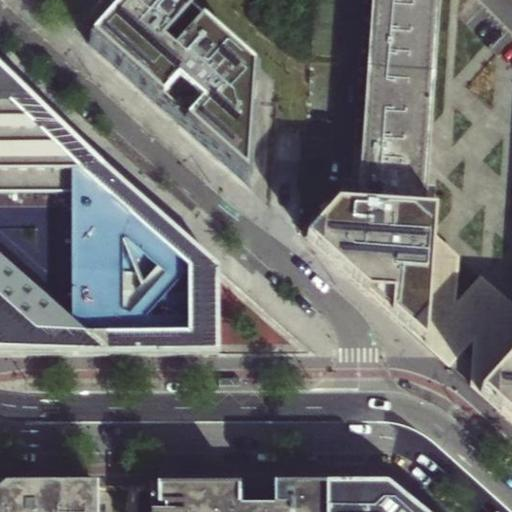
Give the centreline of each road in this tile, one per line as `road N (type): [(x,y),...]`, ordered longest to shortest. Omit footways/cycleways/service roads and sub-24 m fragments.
road 1 (residential): [(0,11),(343,316),(355,343),(360,406)]
road 2 (primary): [(0,438),(380,436),(419,451),(487,511)]
road 3 (primary): [(360,406),(0,403)]
road 4 (primary): [(511,493),(432,423),(408,411),(360,406)]
